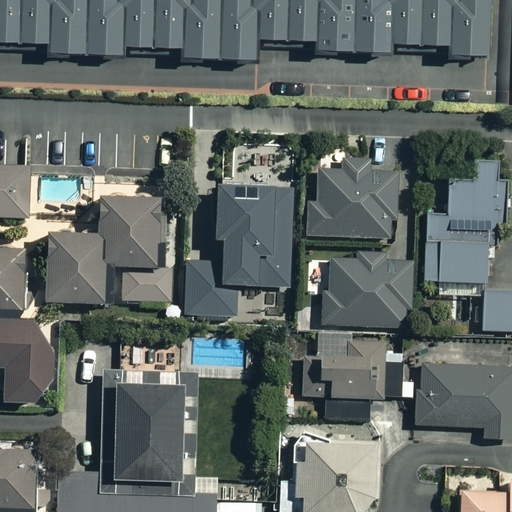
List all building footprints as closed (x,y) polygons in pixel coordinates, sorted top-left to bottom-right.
[(0,0),(0,47),(41,49),(42,0),(0,0)] [(118,52),(119,0),(42,0),(41,49),(41,59),(118,61),(118,52)] [(174,53),(175,0),(119,0),(118,52),(174,53)] [(250,44),(251,15),(244,15),(244,0),(175,0),(174,53),(174,62),(250,64),(250,44)] [(311,46),(312,0),(244,0),(244,15),(251,15),(250,44),(293,46),(311,46)] [(312,0),(311,46),(310,57),(384,59),(384,49),(385,0),(312,0)] [(450,7),(450,0),(385,0),(384,49),(441,51),(442,7),(450,7)] [(442,7),(441,51),(440,61),(479,62),(480,0),(450,0),(450,7),(442,7)] [(503,158),(470,158),(470,181),(446,181),(446,213),(424,213),(423,278),(438,279),(438,288),(484,289),(485,255),(503,219),(503,158)] [(0,215),(27,216),(27,165),(0,165),(0,215)] [(393,170),(315,168),(314,204),(303,203),(302,242),(387,243),(388,213),(392,213),(393,170)] [(290,284),(291,177),(213,176),(212,257),(181,257),(181,313),(234,313),(234,283),(290,284)] [(158,194),(99,193),(98,231),(45,229),(43,298),(101,300),(102,264),(121,264),(120,305),(170,306),(172,267),(156,267),(158,194)] [(18,246),(0,245),(0,302),(17,303),(18,246)] [(408,259),(308,256),(307,295),(321,295),(320,323),(406,326),(408,259)] [(511,289),(481,290),(481,329),(511,329),(511,289)] [(0,312),(0,400),(46,402),(50,315),(0,312)] [(366,396),(397,397),(398,352),(383,351),(383,341),(347,340),(347,332),(317,331),(316,361),(301,361),(300,394),(322,394),(321,418),(366,420),(366,396)] [(511,365),(416,364),(416,380),(401,379),(400,397),(414,397),(413,424),(481,425),(480,436),(511,436),(511,365)] [(175,474),(177,382),(101,380),(99,472),(57,471),(56,511),(212,511),(214,474),(175,474)] [(377,497),(377,439),(303,439),(303,459),(294,459),(294,480),(277,480),(277,511),(355,511),(369,497),(377,497)] [(33,443),(0,441),(0,504),(31,505),(33,443)] [(511,511),(511,475),(500,475),(500,487),(456,486),(455,511),(511,511)] [(256,511),(256,498),(216,497),(215,511),(256,511)]
